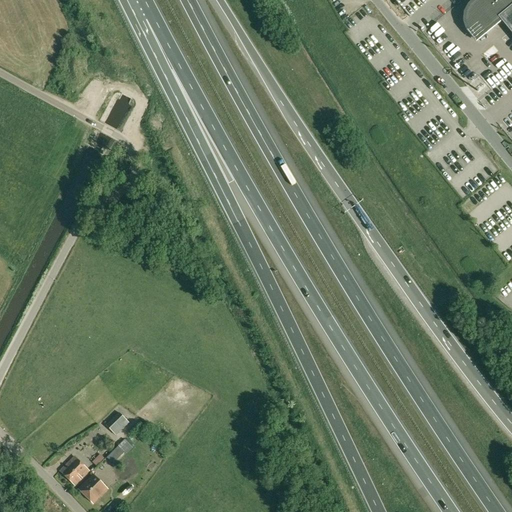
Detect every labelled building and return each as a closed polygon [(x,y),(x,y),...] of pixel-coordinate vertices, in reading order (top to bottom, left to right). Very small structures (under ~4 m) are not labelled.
[(511,0),(476,0),(470,5),(466,13),(465,21),(468,29),(476,40),(502,18),(511,30),(511,0)] [(108,427),(118,436),(130,424),(120,415),(108,427)] [(118,446),(112,453),(117,458),(124,451),(118,446)] [(93,463),(97,467),(105,459),(101,455),(93,463)] [(75,457),(60,472),(74,486),(89,471),(75,457)] [(128,471),(122,466),(115,473),(121,479),(128,471)] [(93,504),(107,489),(93,475),(79,490),(93,504)]
